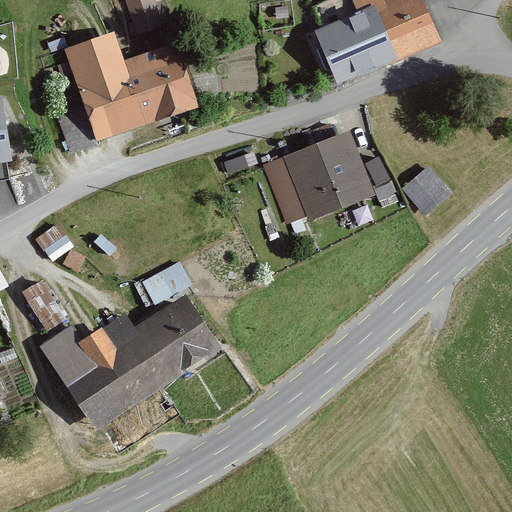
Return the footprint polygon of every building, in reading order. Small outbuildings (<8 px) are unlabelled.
[(162,0),(126,0),(138,36),(171,25),(162,0)] [(344,0),(350,14),(307,31),(328,85),(434,42),(416,0),(344,0)] [(90,141),(192,107),(170,43),(121,60),(113,38),(61,56),(90,141)] [(303,217),(383,184),(373,160),(357,167),(342,132),(279,159),(303,217)] [(389,182),(414,212),(439,192),(414,161),(389,182)] [(54,262),(75,247),(59,224),(37,239),(54,262)] [(85,430),(212,352),(176,295),(126,326),(118,313),(76,339),(66,323),(31,345),(85,430)]
